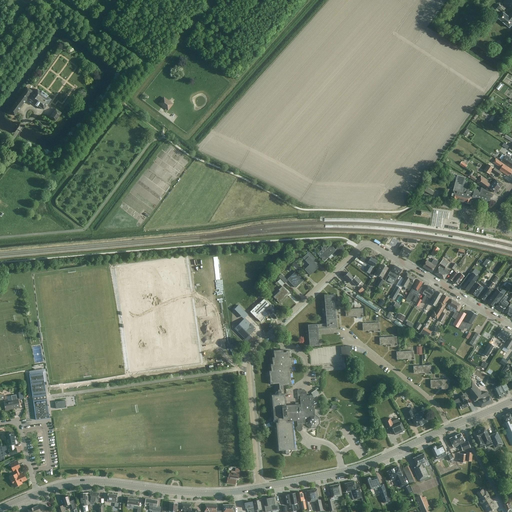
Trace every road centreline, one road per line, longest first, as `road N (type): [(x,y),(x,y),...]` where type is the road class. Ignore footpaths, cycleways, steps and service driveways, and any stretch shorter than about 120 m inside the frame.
road 1 (residential): [(258,487),(251,355),(354,251)]
road 2 (primary): [(36,494),(79,482),(196,492),(258,487)]
road 3 (primary): [(258,487),(358,467),(448,427)]
road 4 (residential): [(511,326),(371,244),(354,251)]
road 5 (residential): [(448,427),(428,397),(362,345)]
